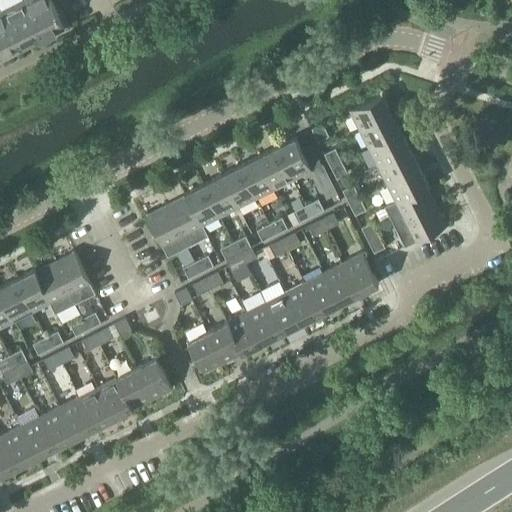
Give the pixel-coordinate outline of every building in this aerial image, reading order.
[(19,0),(2,9),(20,45),(42,35),(23,0),(19,0)] [(23,0),(42,35),(57,27),(58,30),(69,25),(61,10),(58,12),(52,0),(23,0)] [(0,55),(20,45),(2,9),(0,9),(0,55)] [(359,126),(391,110),(382,92),(350,108),(359,126)] [(368,144),(400,128),(391,110),(359,126),(368,144)] [(323,122),(311,127),(318,140),(329,134),(323,122)] [(400,128),(368,144),(377,162),(410,146),(400,128)] [(277,145),(294,177),(312,168),(295,135),(277,145)] [(259,154),(275,186),(294,177),(277,145),(259,154)] [(330,164),(341,158),(335,146),(324,152),(330,164)] [(386,181),(419,164),(410,146),(377,162),(386,181)] [(241,163),(257,195),(275,186),(259,154),(241,163)] [(341,158),(330,164),(337,177),(348,172),(341,158)] [(223,172),(239,205),(257,195),(241,163),(223,172)] [(386,181),(395,199),(396,201),(427,186),(429,185),(419,164),(386,181)] [(204,181),(221,214),(239,205),(223,172),(204,181)] [(221,214),(204,181),(184,192),(185,194),(201,224),(203,223),(221,214)] [(348,200),(359,194),(353,183),(342,188),(348,200)] [(395,225),(436,204),(427,186),(396,201),(395,199),(384,204),(395,225)] [(167,203),(188,244),(208,234),(203,223),(201,224),(185,194),(167,203)] [(359,194),(348,200),(355,214),(366,208),(359,194)] [(307,203),(312,214),(324,208),(318,197),(307,203)] [(188,244),(167,203),(149,212),(148,210),(146,211),(168,255),(188,244)] [(312,214),(307,203),(293,210),(299,221),(312,214)] [(436,204),(395,225),(405,245),(449,223),(447,221),(445,222),(436,204)] [(321,217),(327,228),(339,222),(333,211),(321,217)] [(270,221),(276,232),(285,228),(280,216),(270,221)] [(327,228),(321,217),(308,224),(314,235),(327,228)] [(368,238),(379,233),(372,220),(361,226),(368,238)] [(276,232),(270,221),(254,229),(260,240),(276,232)] [(282,237),(288,248),(300,242),(295,231),(282,237)] [(379,233),(368,238),(374,251),(385,245),(379,233)] [(240,251),(251,246),(246,234),(234,240),(240,251)] [(288,248),(282,237),(269,243),(275,255),(288,248)] [(226,258),(240,251),(234,240),(220,247),(226,258)] [(251,246),(240,251),(245,262),(257,256),(251,246)] [(54,260),(75,302),(96,291),(73,248),(71,249),(72,251),(54,260)] [(240,251),(226,258),(231,269),(245,262),(240,251)] [(343,261),(359,292),(379,282),(363,251),(343,261)] [(196,259),(201,270),(214,264),(208,253),(196,259)] [(201,270),(196,259),(183,265),(188,277),(201,270)] [(75,302),(54,260),(36,269),(51,300),(49,301),(55,312),(75,302)] [(359,292),(343,261),(324,271),(340,302),(359,292)] [(31,310),(49,301),(51,300),(36,269),(35,267),(15,277),(31,310)] [(204,276),(210,287),(223,281),(218,269),(204,276)] [(340,302),(324,271),(305,281),(320,312),(340,302)] [(210,287),(204,276),(192,282),(198,293),(210,287)] [(0,284),(0,292),(13,319),(31,310),(15,277),(0,284)] [(320,312),(305,281),(285,291),(301,322),(320,312)] [(174,291),(181,304),(192,298),(186,286),(174,291)] [(301,322),(285,291),(266,300),(281,332),(301,322)] [(0,325),(13,319),(0,292),(0,325)] [(281,332),(266,300),(246,310),(262,341),(281,332)] [(83,316),(88,327),(101,321),(95,310),(83,316)] [(262,341),(246,310),(227,320),(242,351),(262,341)] [(88,327),(83,316),(70,323),(76,334),(88,327)] [(125,316),(114,322),(120,334),(131,329),(125,316)] [(242,351),(227,320),(207,330),(223,361),(242,351)] [(95,331),(101,342),(113,336),(107,325),(95,331)] [(44,336),(50,347),(62,341),(57,329),(44,336)] [(223,361),(207,330),(188,340),(203,371),(223,361)] [(101,342),(95,331),(82,338),(88,349),(101,342)] [(50,347),(44,336),(32,342),(37,353),(50,347)] [(56,351),(62,362),(74,356),(69,345),(56,351)] [(9,354),(14,365),(28,358),(22,347),(9,354)] [(62,362),(56,351),(43,357),(49,369),(62,362)] [(0,365),(2,371),(14,365),(9,354),(0,358),(0,365)] [(137,366),(153,397),(172,387),(156,356),(137,366)] [(14,365),(20,376),(33,369),(28,358),(14,365)] [(14,365),(2,371),(8,382),(20,376),(14,365)] [(153,397),(137,366),(117,375),(133,406),(153,397)] [(133,406),(117,375),(98,385),(114,416),(133,406)] [(114,416),(98,385),(79,395),(94,426),(114,416)] [(94,426),(79,395),(59,405),(75,436),(94,426)] [(75,436),(59,405),(40,415),(55,446),(75,436)] [(55,446),(40,415),(20,424),(36,456),(55,446)] [(36,456),(20,424),(1,434),(16,465),(36,456)] [(0,473),(16,465),(1,434),(0,434),(0,473)]
